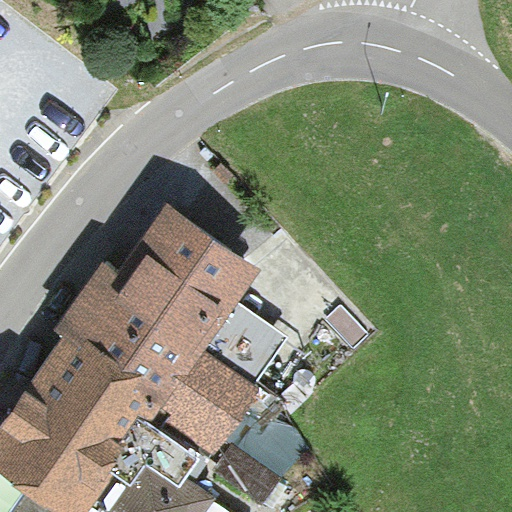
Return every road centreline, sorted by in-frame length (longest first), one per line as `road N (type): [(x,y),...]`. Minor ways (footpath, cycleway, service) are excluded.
road 1 (tertiary): [(389,48),(314,46),(203,97),(147,136),(30,260),(0,305)]
road 2 (tertiary): [(389,48),(451,73),(511,124)]
